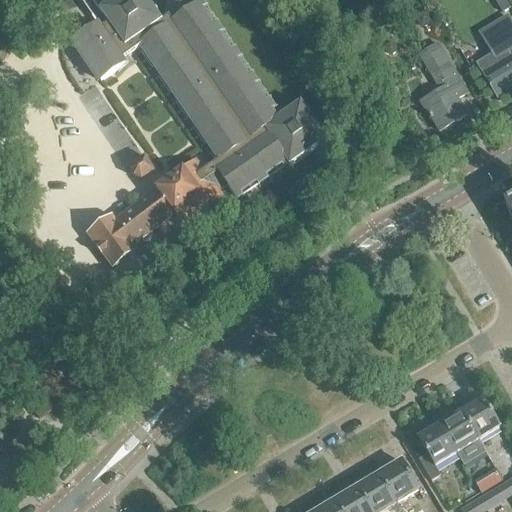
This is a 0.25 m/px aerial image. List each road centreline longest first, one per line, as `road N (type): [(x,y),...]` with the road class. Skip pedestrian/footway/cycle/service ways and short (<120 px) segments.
road 1 (secondary): [(77,494),(245,330),(449,194)]
road 2 (residential): [(204,511),(511,325)]
road 3 (residential): [(511,306),(449,194)]
